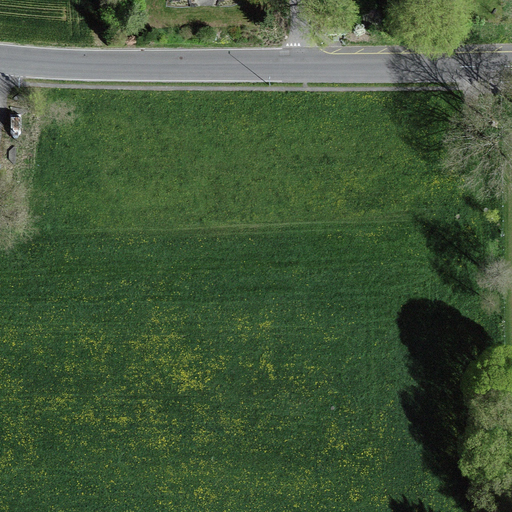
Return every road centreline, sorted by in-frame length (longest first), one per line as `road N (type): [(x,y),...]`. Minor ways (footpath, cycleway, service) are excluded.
road 1 (tertiary): [(0,60),(301,67)]
road 2 (tertiary): [(301,67),(511,64)]
